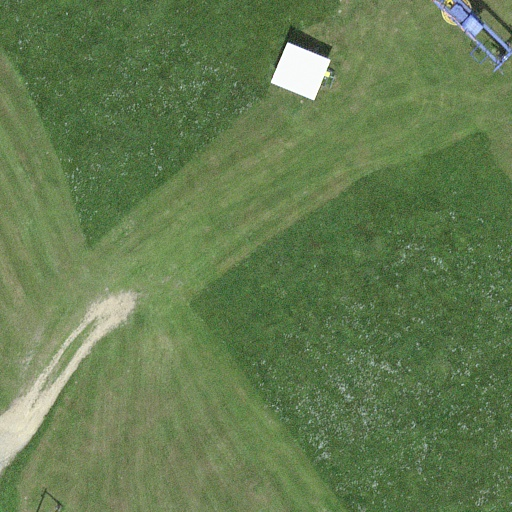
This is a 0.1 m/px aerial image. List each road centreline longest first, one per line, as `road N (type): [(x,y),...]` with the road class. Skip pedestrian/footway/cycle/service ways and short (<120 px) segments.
road 1 (track): [(313,143),(251,184),(85,338),(30,417),(0,437)]
road 2 (track): [(113,312),(169,313),(216,351),(335,511)]
